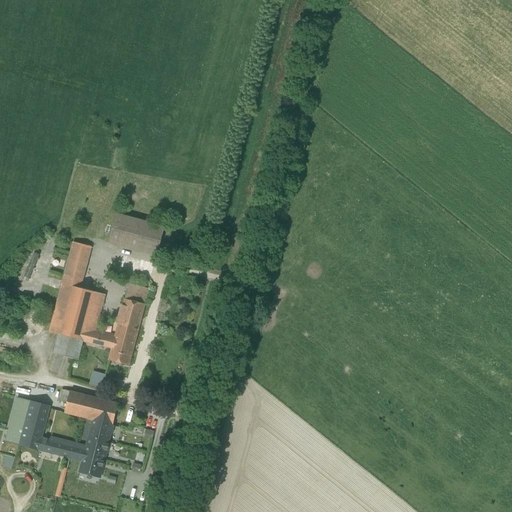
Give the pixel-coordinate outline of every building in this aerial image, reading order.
[(164,227),(116,214),(108,244),(157,256),(164,227)] [(72,243),(61,285),(80,290),(91,248),(72,243)] [(25,276),(30,278),(40,255),(35,253),(25,276)] [(148,289),(128,284),(124,301),(143,306),(148,289)] [(80,290),(61,285),(49,333),(58,335),(81,341),(89,344),(92,333),(84,331),(94,293),(80,290)] [(94,293),(84,331),(92,333),(96,334),(97,330),(95,330),(104,296),(94,293)] [(143,306),(124,301),(118,322),(117,322),(116,325),(118,325),(114,339),(114,340),(133,345),(143,306)] [(96,334),(92,333),(89,344),(111,349),(114,340),(114,339),(96,334)] [(81,341),(58,335),(53,355),(76,361),(81,341)] [(133,345),(114,340),(111,349),(109,361),(128,366),(133,345)] [(106,376),(93,372),(90,385),(103,389),(106,376)] [(69,392),(61,390),(57,402),(66,404),(69,392)] [(117,404),(69,392),(66,404),(63,413),(93,421),(112,426),(117,404)] [(4,441),(18,445),(29,404),(15,400),(4,441)] [(48,408),(29,404),(18,445),(37,450),(40,439),(48,408)] [(112,426),(93,421),(87,443),(86,448),(84,456),(103,461),(112,426)] [(145,436),(153,438),(155,431),(146,429),(145,436)] [(52,434),(50,441),(68,446),(70,447),(71,444),(82,447),(82,446),(86,448),(87,443),(52,434)] [(65,457),(68,446),(50,441),(40,439),(37,450),(65,457)] [(103,461),(84,456),(86,448),(82,446),(82,447),(71,444),(70,447),(68,446),(65,457),(82,461),(79,473),(98,478),(103,461)] [(133,462),(131,470),(140,472),(142,465),(133,462)]
